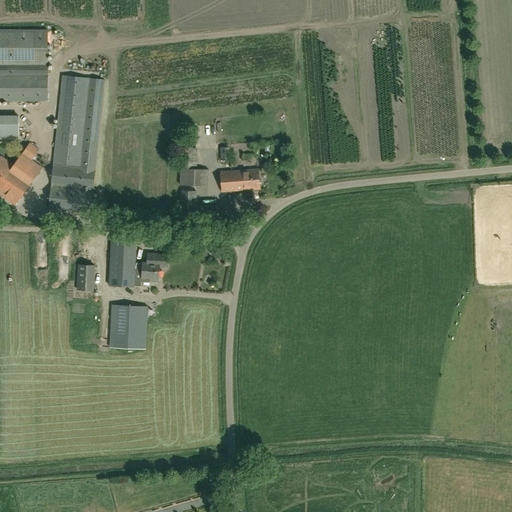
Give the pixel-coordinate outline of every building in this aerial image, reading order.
[(0,30),(0,100),(48,101),(49,31),(0,30)] [(91,214),(105,81),(63,76),(49,209),(91,214)] [(0,139),(20,139),(20,126),(5,127),(5,119),(0,118),(0,139)] [(0,192),(16,204),(42,167),(32,160),(39,149),(30,143),(14,165),(1,156),(0,157),(0,192)] [(270,145),(260,145),(260,153),(270,153),(270,145)] [(181,147),(180,185),(208,186),(209,169),(197,169),(197,148),(181,147)] [(230,159),(229,147),(221,147),(221,160),(230,159)] [(245,190),(245,189),(244,171),(244,170),(221,172),(222,192),(245,190)] [(244,171),(245,189),(260,188),(258,170),(244,171)] [(180,225),(205,223),(205,228),(225,227),(224,204),(204,206),(194,206),(194,191),(181,191),(180,221),(180,225)] [(160,264),(147,264),(143,264),(135,264),(136,242),(111,241),(109,286),(134,287),(134,272),(142,273),(142,278),(150,278),(150,281),(157,281),(157,278),(159,279),(160,266),(160,264)] [(160,264),(160,266),(168,267),(168,255),(148,254),(147,264),(160,264)] [(95,294),(95,269),(80,269),(80,295),(95,294)] [(146,349),(148,307),(112,305),(111,348),(146,349)]
